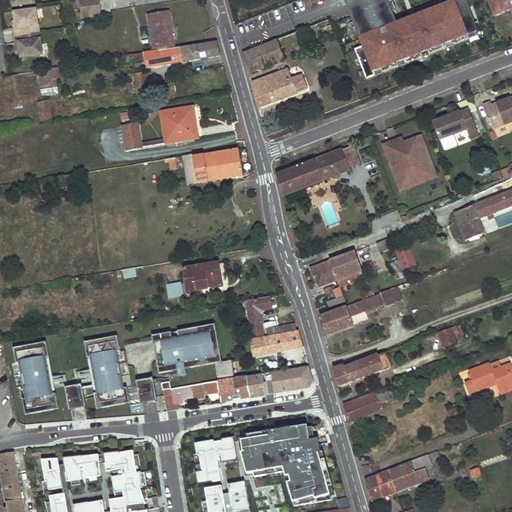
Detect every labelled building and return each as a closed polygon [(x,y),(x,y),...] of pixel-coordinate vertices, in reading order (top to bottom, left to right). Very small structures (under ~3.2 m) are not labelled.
[(79,0),(81,8),(100,5),(99,0),(79,0)] [(511,0),(488,0),(495,15),(511,9),(511,8),(511,0)] [(82,18),(102,15),(100,5),(81,8),(82,18)] [(33,11),(15,14),(16,21),(17,28),(14,29),(16,39),(40,35),(37,19),(34,20),(33,11)] [(173,27),(170,12),(148,16),(154,53),(176,49),(175,41),(173,42),(170,27),(173,27)] [(41,46),(40,35),(16,39),(17,47),(19,46),(20,53),(21,59),(40,56),(38,47),(41,46)] [(244,52),(250,74),(285,60),(277,40),(244,52)] [(181,49),(183,62),(221,55),(218,42),(181,49)] [(397,44),(400,54),(409,51),(406,43),(405,43),(405,42),(397,44)] [(144,55),(145,63),(146,68),(183,62),(181,49),(176,49),(154,53),(144,55)] [(134,57),(135,65),(145,63),(144,55),(134,57)] [(39,72),(42,90),(57,87),(56,79),(58,79),(57,74),(61,73),(60,68),(39,72)] [(253,83),(260,107),(307,89),(302,74),(293,77),(290,69),(253,83)] [(133,78),(133,82),(148,80),(147,72),(128,75),(129,78),(133,78)] [(35,92),(32,76),(16,78),(19,95),(35,92)] [(149,87),(148,80),(133,82),(127,83),(129,93),(145,91),(145,88),(149,87)] [(491,102),(484,105),(493,130),(511,122),(511,97),(493,105),(491,102)] [(52,120),(48,101),(37,102),(40,122),(52,120)] [(191,108),(159,113),(164,139),(140,143),(136,124),(121,126),(125,149),(196,138),(191,108)] [(461,111),(433,122),(440,140),(467,130),(471,139),(480,136),(469,109),(461,113),(461,111)] [(395,141),(384,145),(401,190),(412,187),(409,179),(434,169),(422,136),(405,142),(397,145),(395,141)] [(358,150),(357,145),(305,164),(305,162),(294,166),(295,169),(279,174),(285,196),(351,171),(351,169),(360,165),(355,151),(358,150)] [(193,157),(197,184),(244,177),(238,150),(193,157)] [(183,157),(187,185),(197,184),(193,157),(193,155),(183,157)] [(169,162),(171,171),(178,169),(176,158),(166,159),(167,163),(169,162)] [(412,187),(437,177),(434,169),(409,179),(412,187)] [(58,177),(60,189),(58,189),(59,195),(64,194),(63,189),(75,186),(73,175),(58,177)] [(501,176),(494,178),(496,185),(503,183),(501,176)] [(511,190),(474,205),(462,210),(473,238),(485,233),(479,217),(511,204),(511,190)] [(462,210),(456,212),(467,240),(473,238),(462,210)] [(380,252),(393,248),(390,238),(377,243),(380,252)] [(417,265),(409,244),(396,249),(404,270),(417,265)] [(337,279),(362,270),(355,252),(331,261),(337,279)] [(318,286),(337,279),(331,261),(311,268),(314,277),(315,277),(318,286)] [(394,274),(402,272),(398,261),(391,264),(394,274)] [(188,282),(191,298),(201,296),(200,291),(203,291),(224,287),(221,264),(186,270),(188,282)] [(135,267),(123,269),(123,277),(136,276),(135,267)] [(365,278),(362,270),(337,279),(340,287),(365,278)] [(191,298),(188,282),(169,285),(171,301),(191,298)] [(402,300),(398,287),(390,289),(395,302),(402,300)] [(385,306),(395,302),(390,289),(379,293),(380,294),(370,297),(370,298),(320,317),(327,334),(354,324),(352,316),(365,311),(366,314),(376,310),(375,307),(383,304),(385,306)] [(191,298),(191,302),(205,300),(203,291),(200,291),(201,296),(191,298)] [(248,310),(253,336),(264,334),(261,313),(263,311),(273,309),(270,297),(247,301),(248,310)] [(346,306),(343,297),(328,303),(331,311),(346,306)] [(228,305),(229,311),(244,309),(244,311),(248,310),(247,301),(228,305)] [(366,314),(365,311),(352,316),(354,324),(368,319),(366,314)] [(217,364),(217,363),(222,362),(221,357),(227,356),(222,330),(216,331),(215,325),(183,331),(184,336),(179,337),(172,339),(171,333),(152,336),(159,374),(172,372),(171,366),(177,365),(184,364),(189,363),(190,369),(217,364)] [(269,330),(270,338),(296,333),(294,325),(269,330)] [(448,328),(438,332),(443,347),(456,342),(450,327),(448,328)] [(243,347),(245,358),(303,347),(299,333),(296,333),(270,338),(250,341),(251,346),(243,347)] [(135,403),(122,336),(92,341),(93,346),(85,347),(87,358),(90,357),(97,393),(94,394),(96,405),(103,404),(104,408),(135,403)] [(22,399),(25,415),(51,410),(50,406),(58,405),(56,394),(52,394),(46,358),(49,357),(47,346),(40,348),(39,343),(13,348),(16,363),(19,362),(25,399),(22,399)] [(337,386),(388,368),(383,353),(375,356),(374,355),(343,366),(343,364),(332,368),(337,386)] [(56,394),(49,357),(46,358),(52,394),(56,394)] [(90,357),(87,358),(94,394),(97,393),(90,357)] [(222,362),(217,363),(217,364),(219,381),(233,379),(235,379),(232,361),(228,362),(222,362)] [(499,361),(491,364),(494,371),(502,368),(499,361)] [(186,376),(184,364),(177,365),(178,371),(179,377),(186,376)] [(511,384),(511,366),(511,364),(502,368),(494,371),(491,364),(470,371),(473,380),(466,383),(473,402),(481,399),(478,391),(498,383),(500,389),(511,384)] [(262,374),(266,396),(309,389),(313,382),(309,367),(262,374)] [(266,396),(262,374),(247,377),(251,398),(266,396)] [(220,395),(221,403),(251,398),(247,377),(235,379),(233,379),(235,393),(220,395)] [(141,381),(145,404),(161,401),(158,378),(141,381)] [(205,398),(204,395),(219,393),(220,395),(235,393),(233,379),(219,381),(171,389),(163,391),(167,412),(179,410),(178,406),(183,405),(182,401),(193,399),(194,400),(205,398)] [(170,382),(162,384),(163,391),(171,389),(170,382)] [(397,389),(402,387),(400,383),(385,389),(386,394),(397,389)] [(81,384),(62,388),(67,411),(86,408),(81,384)] [(511,389),(511,384),(500,389),(502,394),(511,389)] [(386,394),(385,389),(375,393),(378,403),(399,396),(397,389),(386,394)] [(348,423),(380,409),(379,404),(378,403),(375,393),(343,405),(348,423)] [(449,419),(459,415),(454,404),(449,406),(449,407),(445,409),(449,419)] [(237,433),(244,469),(283,462),(291,501),(328,495),(317,433),(308,434),(306,420),(237,433)] [(194,440),(199,481),(221,478),(219,460),(236,457),(233,435),(194,440)] [(136,451),(106,455),(108,471),(124,469),(125,475),(113,476),(116,498),(117,507),(127,506),(147,504),(141,489),(142,489),(142,472),(139,473),(136,451)] [(433,458),(439,455),(438,451),(388,469),(395,491),(428,479),(425,468),(432,465),(430,459),(433,458)] [(4,479),(9,504),(23,502),(16,452),(0,454),(0,466),(2,479),(4,479)] [(100,455),(65,458),(69,481),(84,479),(82,467),(85,467),(87,478),(102,476),(100,455)] [(60,458),(43,459),(47,481),(49,481),(50,489),(65,487),(60,458)] [(474,477),(481,474),(478,467),(472,470),(474,477)] [(371,501),(395,491),(388,469),(364,479),(371,501)] [(204,484),(207,511),(244,511),(248,511),(245,479),(204,484)] [(69,511),(66,493),(51,496),(53,511),(69,511)] [(116,498),(110,499),(112,511),(127,511),(127,506),(117,507),(116,498)] [(106,511),(104,501),(75,505),(75,511),(106,511)] [(0,510),(0,511),(25,511),(23,502),(9,504),(9,508),(0,510)]
